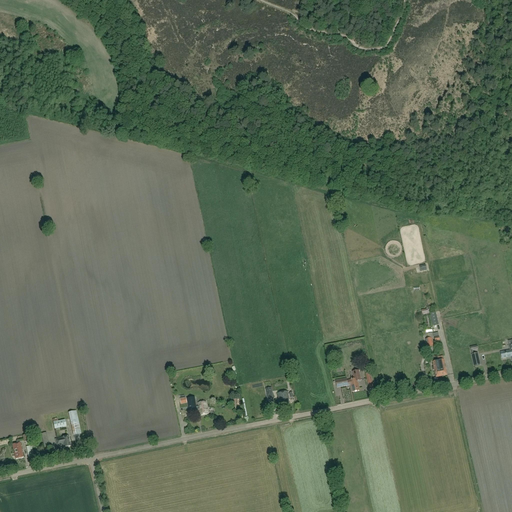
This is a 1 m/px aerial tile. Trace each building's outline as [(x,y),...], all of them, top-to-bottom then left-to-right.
[(477,345),(470,347),(471,355),(473,354),(473,350),(478,349),(477,345)] [(440,370),(441,377),(447,376),(444,360),(438,362),(438,363),(440,370)] [(438,363),(438,362),(433,363),(434,367),(432,368),(433,371),(435,371),(436,378),(441,377),(440,370),(438,363)] [(351,388),(352,392),(360,391),(358,381),(361,380),(359,371),(352,372),(354,379),(352,380),(352,379),(351,379),(351,380),(350,380),(350,381),(347,381),(347,379),(336,381),(337,388),(348,386),(351,385),(351,388)] [(287,391),(277,393),(279,399),(280,399),(281,402),(280,402),(281,407),(290,405),(289,400),(287,391)] [(179,404),(180,409),(188,408),(186,398),(180,399),(181,403),(179,404)] [(198,408),(199,415),(207,414),(206,401),(197,402),(198,406),(197,406),(198,408)] [(68,412),(73,435),(81,434),(76,411),(68,412)] [(65,420),(58,421),(53,422),(54,429),(66,426),(65,420)] [(61,438),(55,440),(56,446),(63,444),(64,448),(71,446),(68,436),(61,438)] [(16,441),(17,443),(12,445),(15,459),(23,457),(20,443),(19,440),(16,441)]
